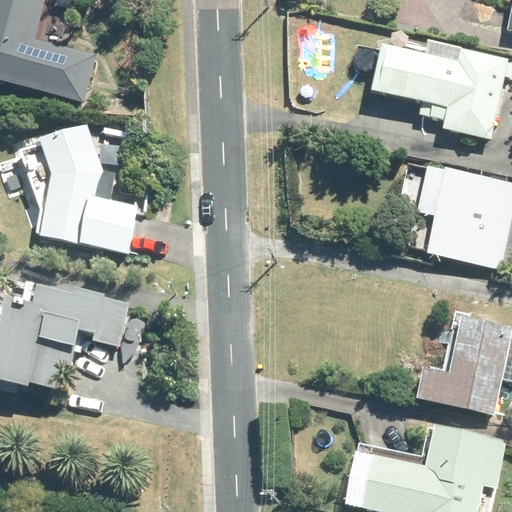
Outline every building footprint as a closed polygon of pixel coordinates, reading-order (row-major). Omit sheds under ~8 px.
[(0,0),(0,74),(92,100),(103,52),(41,36),(49,0),(0,0)] [(428,43),(401,37),(388,44),(383,43),(373,90),(423,102),(420,114),(445,120),(444,128),(493,139),(506,77),(511,78),(511,76),(511,63),(509,63),(509,58),(462,49),(463,46),(428,39),(428,43)] [(29,192),(57,181),(49,234),(129,254),(136,212),(104,204),(109,172),(91,123),(47,136),(47,140),(34,144),(35,147),(15,154),(29,192)] [(511,182),(429,165),(419,211),(435,215),(427,253),(511,271),(511,182)] [(107,329),(115,296),(50,280),(49,284),(31,280),(28,293),(20,291),(17,303),(1,299),(0,303),(0,371),(40,382),(41,379),(66,385),(71,359),(82,361),(85,349),(87,349),(91,335),(93,326),(107,329)] [(136,301),(115,296),(107,329),(93,326),(91,335),(125,344),(136,301)] [(420,398),(495,413),(503,376),(511,377),(511,325),(465,315),(453,372),(427,366),(420,398)] [(379,511),(478,511),(484,486),(499,488),(508,435),(437,420),(435,428),(429,427),(423,456),(359,443),(345,504),(379,511)]
